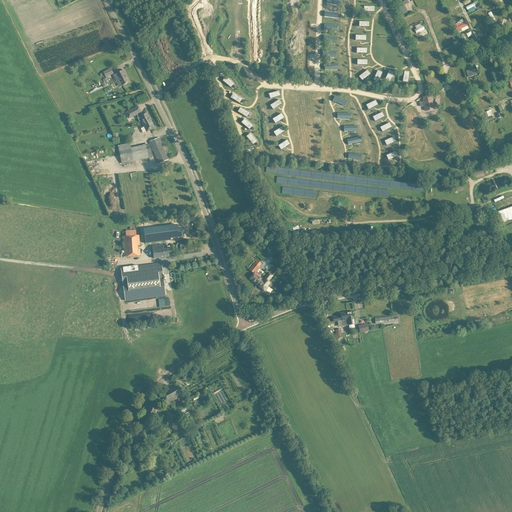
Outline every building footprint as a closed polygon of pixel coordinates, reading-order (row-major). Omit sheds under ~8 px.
[(478,0),(473,0),(477,6),(476,7),(478,11),(470,15),(472,19),(477,16),(478,18),(483,16),(482,12),(483,12),(478,0)] [(231,9),(241,16),(243,12),(233,5),(231,9)] [(429,9),(433,20),(437,18),(433,7),(429,9)] [(389,12),(392,17),(398,14),(395,9),(389,12)] [(417,10),(406,15),(408,18),(418,14),(417,10)] [(488,13),(493,23),(499,20),(494,10),(488,13)] [(463,13),(461,15),(460,12),(452,17),(455,22),(465,17),(463,13)] [(443,16),(448,25),(451,24),(446,14),(443,16)] [(440,28),(446,25),(443,19),(436,23),(440,28)] [(481,29),(486,27),(485,24),(488,23),(486,19),(478,23),(481,29)] [(454,25),(457,31),(468,26),(466,21),(459,25),(458,23),(454,25)] [(232,27),(241,35),(244,32),(235,24),(232,27)] [(451,26),(441,30),(443,34),(453,30),(451,26)] [(428,28),(417,33),(419,37),(430,32),(428,28)] [(480,32),(482,38),(492,34),(490,28),(480,32)] [(465,34),(460,36),(464,45),(469,43),(465,34)] [(442,37),(447,48),(451,46),(446,35),(442,37)] [(431,39),(420,44),(422,48),(432,43),(431,39)] [(233,45),(242,52),(245,48),(235,41),(233,45)] [(457,46),(446,50),(448,54),(459,50),(457,46)] [(442,56),(431,61),(433,65),(444,60),(442,56)] [(458,81),(464,79),(460,66),(454,68),(458,81)] [(111,69),(100,74),(101,76),(104,74),(106,77),(113,73),(111,69)] [(466,71),(468,77),(477,75),(475,69),(466,71)] [(124,70),(116,74),(122,86),(129,82),(125,75),(126,75),(124,70)] [(367,70),(359,76),(362,80),(370,74),(367,70)] [(394,72),(390,70),(386,80),(390,82),(394,72)] [(500,71),(502,79),(508,77),(506,70),(500,71)] [(378,71),(374,80),(378,82),(382,73),(378,71)] [(246,83),(253,79),(249,73),(242,77),(246,83)] [(107,77),(103,79),(106,86),(112,83),(110,79),(108,80),(107,77)] [(226,77),(223,81),(230,87),(233,84),(226,77)] [(457,88),(455,89),(456,91),(468,86),(466,81),(456,84),(457,88)] [(464,100),(471,98),(469,92),(462,94),(464,100)] [(242,99),(233,94),(230,98),(239,103),(242,99)] [(423,102),(424,106),(425,111),(435,109),(432,95),(422,97),(423,102)] [(334,96),(332,101),(342,106),(344,101),(334,96)] [(279,100),(270,106),(273,110),(281,104),(279,100)] [(376,101),(367,105),(369,110),(378,105),(376,101)] [(401,104),(398,109),(409,115),(412,110),(401,104)] [(141,122),(146,132),(155,128),(150,119),(147,113),(142,115),(141,113),(141,112),(138,106),(126,113),(129,119),(137,115),(138,117),(137,118),(140,122),(141,122)] [(489,116),(496,114),(494,107),(487,109),(489,116)] [(240,108),(238,112),(246,117),(249,113),(240,108)] [(319,109),(318,115),(329,118),(331,113),(319,109)] [(445,111),(450,122),(454,120),(449,109),(445,111)] [(382,112),(373,117),(375,121),(384,117),(382,112)] [(482,114),(485,123),(493,120),(492,116),(488,117),(486,112),(482,114)] [(281,114),(272,119),(275,123),(284,118),(281,114)] [(244,119),(241,122),(249,129),(252,125),(244,119)] [(289,123),(304,133),(306,129),(291,120),(289,123)] [(441,120),(435,123),(437,128),(443,125),(441,120)] [(390,123),(380,128),(383,132),(392,127),(390,123)] [(282,127),(273,132),(276,136),(285,131),(282,127)] [(325,127),(323,132),(336,135),(337,129),(325,127)] [(451,130),(455,141),(459,140),(455,129),(451,130)] [(250,133),(246,137),(253,144),(256,141),(250,133)] [(297,140),(313,150),(315,146),(300,137),(297,140)] [(387,145),(396,141),(394,137),(385,141),(387,145)] [(159,138),(149,142),(159,164),(168,160),(159,138)] [(287,140),(278,146),(281,150),(289,144),(287,140)] [(330,143),(329,149),(341,152),(342,147),(330,143)] [(130,144),(118,146),(121,163),(152,157),(150,145),(131,149),(130,144)] [(439,149),(443,160),(447,159),(443,148),(439,149)] [(333,153),(323,152),(322,156),(325,157),(325,159),(332,161),(333,153)] [(397,156),(395,152),(386,156),(388,160),(397,156)] [(457,166),(449,165),(448,173),(457,174),(457,166)] [(177,224),(143,229),(145,243),(171,240),(170,238),(174,238),(183,237),(182,227),(177,228),(177,224)] [(125,232),(122,232),(124,257),(140,256),(140,249),(138,249),(137,245),(139,245),(139,235),(136,235),(136,230),(125,231),(125,232)] [(152,246),(153,253),(154,258),(173,256),(172,247),(163,249),(163,245),(152,246)] [(120,269),(122,279),(125,301),(166,296),(161,264),(140,267),(120,269)] [(255,264),(250,270),(255,274),(251,277),(259,284),(260,283),(261,284),(260,285),(259,286),(265,291),(268,287),(267,286),(269,283),(268,282),(270,279),(272,276),(273,275),(268,271),(263,277),(262,279),(259,277),(261,275),(256,271),(259,267),(255,264)] [(348,325),(354,324),(352,311),(346,312),(348,325)] [(346,312),(340,313),(343,326),(348,325),(346,312)] [(398,316),(375,319),(375,324),(398,321),(398,316)] [(367,323),(358,325),(359,332),(369,331),(367,323)] [(162,394),(164,398),(169,406),(184,398),(180,390),(178,385),(162,394)] [(203,402),(207,400),(204,393),(199,395),(203,402)] [(145,415),(149,417),(152,419),(163,401),(156,396),(149,406),(150,407),(145,415)] [(142,422),(140,427),(155,435),(158,429),(142,422)]
